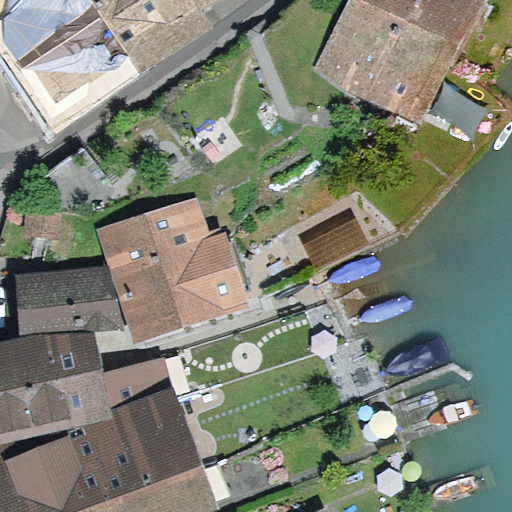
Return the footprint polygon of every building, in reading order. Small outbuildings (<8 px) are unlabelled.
[(2,33),(56,113),(127,63),(84,0),(22,0),(31,11),(2,33)] [(84,0),(127,63),(190,20),(176,0),(84,0)] [(353,0),(345,16),(373,30),(376,24),(400,35),(397,42),(439,63),(470,0),(353,0)] [(376,24),(373,30),(345,16),(318,67),(355,97),(360,86),(414,113),(439,63),(397,42),(400,35),(376,24)] [(114,188),(81,148),(41,177),(57,212),(108,203),(114,188)] [(111,229),(141,331),(237,301),(218,246),(193,254),(178,208),(111,229)] [(109,290),(107,280),(11,292),(13,330),(32,335),(128,324),(117,288),(109,290)] [(34,435),(108,416),(103,387),(94,345),(0,361),(0,431),(32,424),(33,430),(34,435)] [(157,372),(103,387),(108,416),(145,406),(168,402),(157,372)] [(145,406),(108,416),(34,435),(36,441),(0,454),(0,511),(93,511),(173,481),(186,476),(169,432),(178,428),(168,402),(145,406)] [(235,501),(239,511),(310,511),(332,502),(315,465),(235,501)] [(186,476),(173,481),(93,511),(199,511),(208,509),(194,472),(186,476)]
